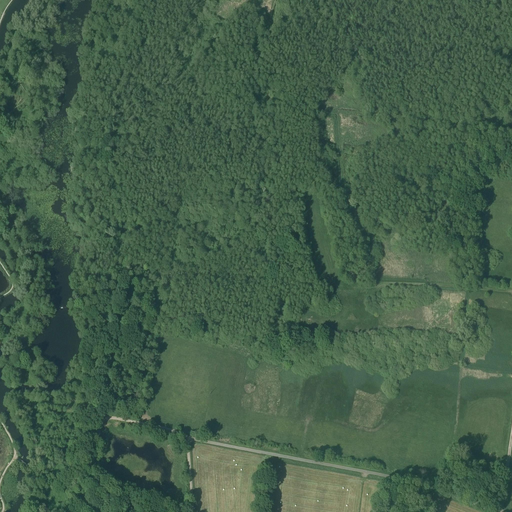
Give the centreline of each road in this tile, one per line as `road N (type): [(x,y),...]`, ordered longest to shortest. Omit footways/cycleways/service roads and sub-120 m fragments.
road 1 (track): [(187,436),(388,476),(495,511)]
road 2 (track): [(105,417),(127,285),(113,178)]
road 3 (track): [(82,511),(105,417),(187,436)]
